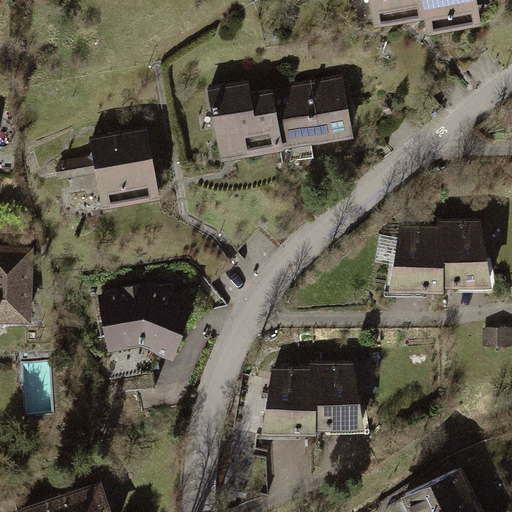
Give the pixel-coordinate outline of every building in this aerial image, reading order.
[(365,0),(369,25),(423,17),(420,0),(365,0)] [(420,0),(423,17),(426,34),(477,26),(473,0),(420,0)] [(342,72),(270,86),(282,148),(354,134),(342,72)] [(245,76),(202,84),(216,160),(282,148),(270,86),(248,90),(245,76)] [(143,126),(85,135),(88,153),(66,156),(58,169),(60,178),(92,172),(98,206),(155,196),(143,126)] [(440,216),(440,221),(442,286),(492,287),(482,216),(440,216)] [(440,221),(402,221),(388,295),(443,295),(442,286),(440,221)] [(32,254),(0,251),(0,323),(28,325),(32,254)] [(147,285),(97,291),(103,349),(137,345),(171,356),(192,299),(147,285)] [(511,327),(484,328),(484,348),(511,347),(511,327)] [(315,359),(316,366),(318,431),(367,431),(355,361),(315,359)] [(316,366),(278,366),(266,440),(318,439),(318,431),(316,366)] [(488,511),(463,467),(399,502),(404,511),(511,511),(510,511),(488,511)] [(112,511),(101,478),(19,506),(16,497),(0,502),(0,511),(112,511)]
